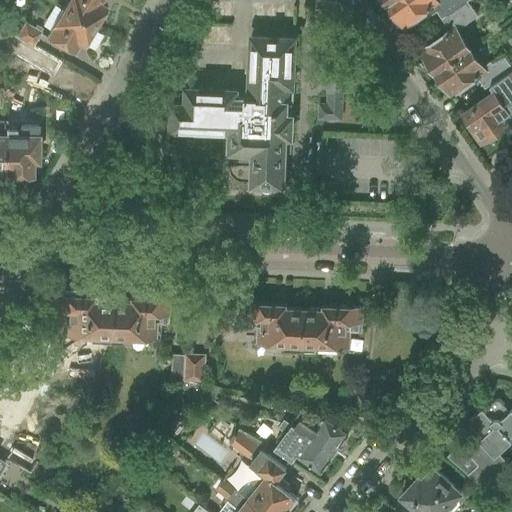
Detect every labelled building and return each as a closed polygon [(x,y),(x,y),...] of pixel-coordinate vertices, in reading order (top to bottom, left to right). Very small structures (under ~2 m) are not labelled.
[(65,0),(61,8),(94,27),(96,24),(98,23),(102,17),(101,15),(106,7),(103,5),(105,0),(65,0)] [(393,0),(388,4),(398,18),(403,25),(409,21),(424,10),(429,17),(437,11),(442,18),(467,0),(393,0)] [(420,47),(437,71),(472,47),(459,28),(477,15),(467,0),(442,18),(444,21),(437,27),(441,33),(420,47)] [(94,27),(61,8),(44,37),(74,54),(80,45),(83,47),(87,39),(89,38),(93,32),(92,30),(94,27)] [(24,22),(15,37),(20,40),(32,47),(41,32),(24,22)] [(3,30),(3,56),(14,56),(19,49),(16,47),(20,41),(20,40),(15,37),(3,30)] [(274,187),(275,185),(282,185),(284,153),(290,153),(290,145),(289,145),(289,137),(290,137),(292,103),(285,103),(286,100),(290,100),(290,95),(286,95),(286,86),(292,86),(294,38),(251,36),(249,96),(235,95),(236,91),(186,88),(185,104),(172,104),(171,129),(230,132),(229,163),(253,164),(252,184),(260,184),(260,186),(261,187),(261,188),(262,189),(264,190),(266,191),(268,191),(269,191),(271,190),(272,189),(273,188),(274,187)] [(472,47),(437,71),(446,84),(451,91),(457,87),(472,77),(477,84),(483,80),(487,86),(492,83),(511,69),(511,65),(505,55),(492,64),(490,61),(484,65),(472,47)] [(334,54),(313,69),(328,90),(327,105),(320,105),(319,118),(341,119),(341,94),(355,84),(334,54)] [(48,57),(39,71),(54,81),(63,66),(48,57)] [(481,100),(465,112),(474,125),(472,130),(479,140),(484,139),(500,128),(509,122),(511,119),(511,106),(510,104),(511,102),(511,69),(492,83),(497,89),(481,100)] [(2,121),(2,172),(3,172),(3,173),(6,176),(16,177),(19,173),(32,173),(32,160),(38,160),(38,133),(37,133),(37,121),(2,121)] [(53,294),(52,320),(58,320),(58,311),(58,310),(65,311),(67,311),(66,320),(64,320),(64,336),(96,337),(96,343),(109,343),(111,300),(93,299),(93,296),(53,294)] [(111,300),(109,343),(116,344),(122,344),(123,338),(155,340),(156,340),(156,324),(152,324),(152,321),(152,314),(157,314),(161,314),(161,324),(168,324),(169,319),(169,299),(129,297),(129,301),(111,300)] [(246,322),(245,327),(252,328),(252,318),(261,319),(261,328),(258,328),(257,343),(271,344),(282,345),(282,350),(304,351),(305,308),(287,307),(287,304),(271,303),(246,302),(246,322)] [(305,308),(304,351),(316,352),(316,346),(350,348),(350,332),(362,333),(363,307),(323,305),(323,309),(305,308)] [(171,381),(186,381),(187,357),(173,356),(171,381)] [(187,357),(186,381),(203,382),(204,357),(187,357)] [(203,385),(201,393),(215,399),(218,388),(203,385)] [(180,389),(168,407),(179,414),(191,397),(180,389)] [(350,415),(367,418),(372,394),(355,390),(350,415)] [(61,394),(31,433),(48,447),(79,407),(61,394)] [(460,444),(447,456),(462,469),(468,474),(481,486),(482,486),(482,487),(483,487),(484,487),(485,487),(486,487),(487,487),(487,486),(488,486),(508,468),(496,454),(497,453),(511,440),(509,437),(511,433),(511,408),(509,410),(501,400),(500,400),(499,399),(498,399),(497,399),(496,399),(495,399),(495,400),(494,400),(484,409),(482,407),(468,420),(482,435),(479,438),(466,450),(460,444)] [(282,423),(289,428),(289,427),(294,430),(296,427),(309,436),(310,435),(334,452),(348,433),(324,415),(317,425),(300,412),(291,425),(284,420),(282,423)] [(289,428),(282,423),(279,428),(286,433),(274,449),(292,462),(298,454),(321,471),(334,452),(310,435),(309,436),(296,427),(294,430),(289,427),(289,428)] [(233,438),(230,441),(253,459),(250,463),(258,469),(240,491),(248,498),(246,499),(262,511),(285,511),(297,497),(287,489),(290,485),(279,477),(286,468),(271,456),(270,455),(263,449),(267,444),(241,428),(236,433),(235,432),(231,437),(233,438)] [(5,458),(31,474),(39,461),(13,445),(5,458)] [(402,495),(421,511),(445,511),(448,510),(451,510),(458,502),(457,499),(464,492),(430,463),(402,495)] [(124,471),(118,479),(122,482),(126,486),(132,478),(124,471)] [(118,479),(112,486),(116,489),(122,482),(118,479)] [(223,479),(216,488),(227,497),(235,488),(223,479)] [(493,502),(502,511),(506,511),(511,507),(511,484),(511,485),(493,502)] [(262,511),(246,499),(235,511),(262,511)]
